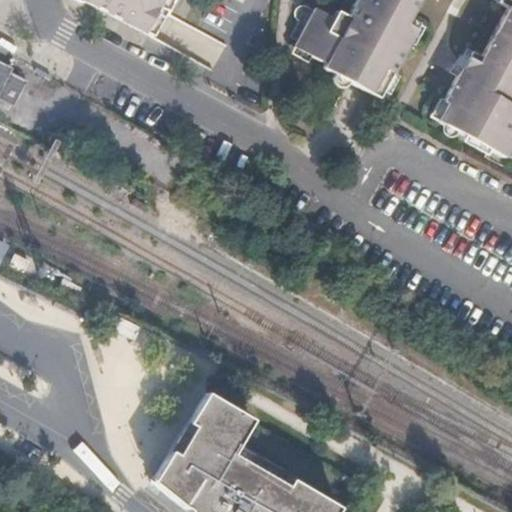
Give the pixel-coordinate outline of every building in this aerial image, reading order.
[(85,0),(152,37),(167,11),(170,13),(177,0),(85,0)] [(351,0),(342,17),(330,11),(327,17),(310,8),(288,46),(318,63),(316,68),(357,91),(373,101),(398,57),(411,34),(399,27),(404,20),(414,0),(351,0)] [(511,0),(497,0),(496,2),(508,8),(493,34),(480,58),(468,51),(462,64),(449,86),(440,102),(443,103),(434,121),(461,136),(464,131),(475,138),(472,143),(500,159),(507,146),(511,135),(511,110),(511,111),(511,110),(511,0)] [(411,34),(415,26),(404,20),(399,27),(411,34)] [(0,103),(9,108),(23,81),(7,74),(9,69),(0,63),(0,103)] [(0,237),(0,258),(8,241),(0,237)] [(202,391),(148,480),(187,511),(332,511),(229,452),(248,418),(202,391)]
